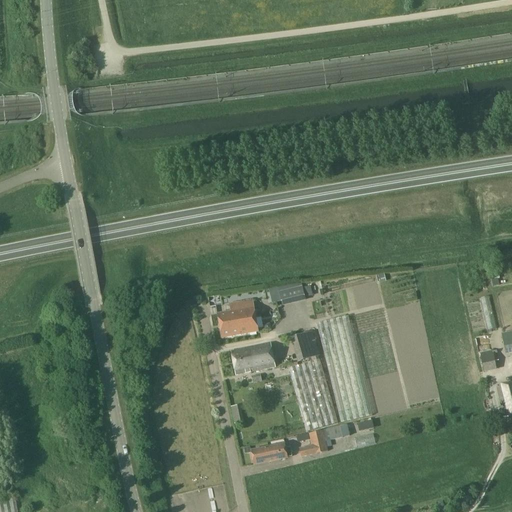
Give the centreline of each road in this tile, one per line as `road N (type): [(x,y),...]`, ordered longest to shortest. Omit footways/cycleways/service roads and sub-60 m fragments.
road 1 (trunk): [(0,255),(511,164)]
road 2 (unclassified): [(101,0),(108,35),(122,52),(511,2)]
road 3 (tertiary): [(136,511),(66,164)]
road 4 (residential): [(243,511),(201,305)]
road 5 (tertiary): [(66,164),(45,0)]
